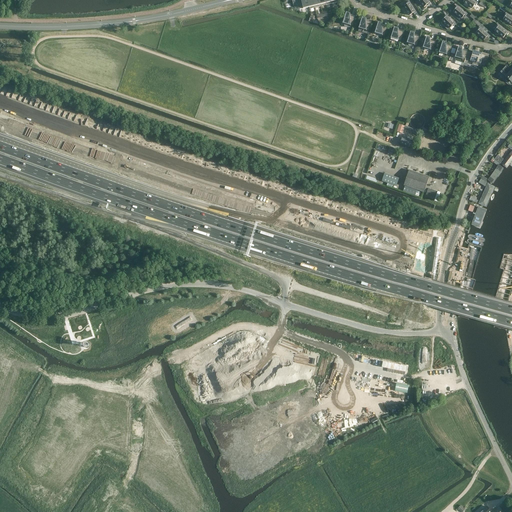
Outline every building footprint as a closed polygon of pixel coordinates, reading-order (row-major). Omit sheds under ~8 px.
[(300,9),(309,8),(307,0),(293,0),(292,0),(292,1),(294,7),(300,9)] [(472,8),(475,5),(476,5),(478,3),(472,0),(464,0),(463,2),(468,6),(468,7),(468,8),(468,9),(469,9),(470,9),(471,9),(472,8)] [(404,6),(404,7),(403,7),(403,8),(403,9),(403,10),(404,11),(405,11),(406,11),(406,10),(410,16),(413,13),(414,14),(416,13),(409,1),(407,3),(407,4),(404,6)] [(453,12),(458,16),(457,16),(457,17),(457,18),(457,19),(458,19),(458,20),(459,20),(460,20),(460,19),(461,19),(462,19),(464,16),(465,16),(467,14),(456,6),(455,8),(456,9),(453,12)] [(353,27),(355,17),(350,16),(350,14),(346,12),(345,16),(344,16),(344,20),(343,24),(344,24),(344,26),(350,26),(353,27)] [(507,23),(507,22),(511,25),(511,17),(506,13),(504,15),(505,16),(503,20),(504,20),(503,20),(503,21),(503,22),(503,23),(504,23),(504,24),(505,24),(506,24),(506,23),(507,23)] [(442,21),(441,23),(448,30),(449,28),(450,29),(453,26),(454,26),(456,24),(446,15),(444,17),(445,18),(442,21)] [(359,28),(358,31),(362,32),(368,34),(371,22),(366,21),(366,18),(362,17),(361,20),(360,20),(360,24),(359,28)] [(376,25),(376,30),(375,33),(385,36),(388,27),(382,25),(382,23),(378,22),(377,25),(376,25)] [(460,24),(458,27),(463,32),(466,30),(460,24)] [(494,31),(495,32),(494,32),(494,33),(494,34),(495,34),(495,35),(496,35),(497,35),(498,35),(498,34),(503,38),(506,35),(507,35),(509,33),(497,24),(493,28),(496,30),(494,31)] [(393,30),(392,30),(392,34),(391,38),(401,41),(404,32),(398,30),(398,28),(394,27),(393,30)] [(476,33),(476,34),(476,35),(475,35),(476,36),(476,37),(477,37),(478,37),(479,37),(479,36),(484,40),(487,37),(488,38),(490,36),(480,27),(478,29),(479,30),(476,33)] [(414,45),(417,46),(420,37),(414,35),(414,33),(410,32),(409,35),(408,35),(408,39),(407,43),(408,44),(409,45),(414,45)] [(424,44),(423,48),(424,48),(425,50),(430,50),(433,51),(436,42),(430,40),(430,38),(426,37),(425,40),(424,40),(424,44)] [(441,45),(440,45),(440,49),(439,53),(443,54),(442,57),(448,59),(452,47),(446,45),(446,43),(442,42),(441,45)] [(456,54),(455,58),(455,61),(464,63),(468,51),(462,50),(462,48),(458,47),(457,50),(456,50),(456,54)] [(486,67),(489,57),(481,55),(482,54),(474,51),(472,56),(471,56),(472,56),(470,62),(486,67)] [(506,65),(502,70),(508,75),(506,77),(507,78),(506,80),(509,83),(510,81),(511,82),(511,69),(511,70),(506,65)] [(399,124),(397,131),(403,133),(404,130),(419,134),(420,129),(399,124)] [(402,138),(400,144),(410,147),(412,142),(402,138)] [(389,148),(387,154),(397,158),(399,151),(389,148)] [(511,151),(502,164),(507,168),(511,161),(511,151)] [(494,160),(499,163),(500,164),(503,159),(498,155),(494,160)] [(491,176),(488,181),(491,183),(502,168),(499,165),(493,173),(492,172),(490,175),(491,176)] [(411,170),(406,186),(426,193),(428,194),(428,195),(435,198),(437,192),(430,189),(430,190),(427,189),(431,177),(411,170)] [(384,173),(382,181),(396,186),(399,178),(384,173)] [(487,182),(486,182),(481,179),(479,183),(486,187),(487,182)] [(488,184),(480,203),(486,206),(494,187),(488,184)] [(471,195),(469,200),(478,203),(479,201),(476,200),(477,198),(471,195)] [(478,208),(473,222),(477,224),(482,209),(478,208)] [(370,363),(375,379),(392,374),(387,358),(370,363)] [(432,373),(436,390),(444,388),(443,384),(446,383),(443,370),(432,373)] [(377,383),(381,395),(410,386),(406,373),(377,383)]
